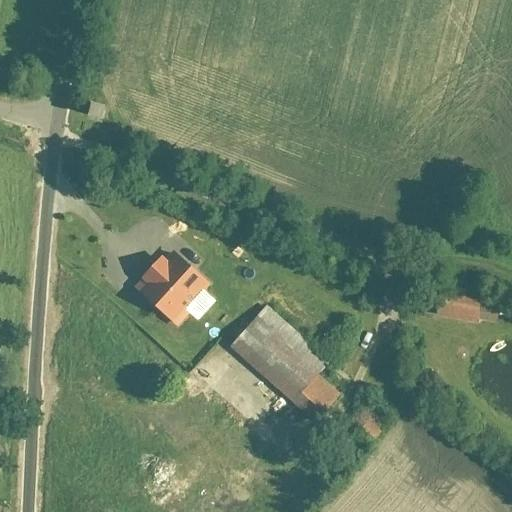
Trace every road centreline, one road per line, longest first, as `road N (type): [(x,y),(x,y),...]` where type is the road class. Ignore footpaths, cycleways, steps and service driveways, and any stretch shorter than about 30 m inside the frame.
road 1 (track): [(258,412),(297,440),(322,436),(410,284),(50,134)]
road 2 (residential): [(50,134),(24,511)]
road 3 (residential): [(81,0),(50,134)]
